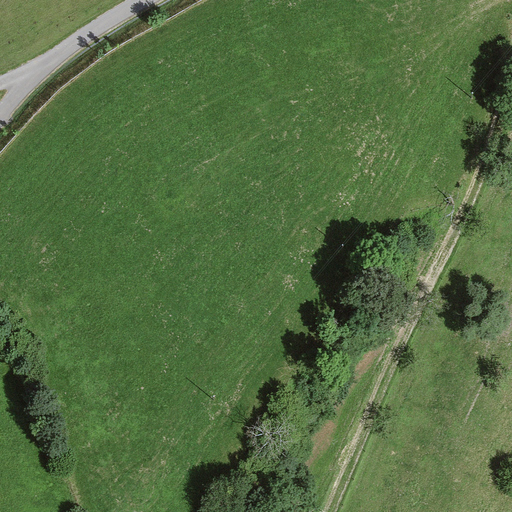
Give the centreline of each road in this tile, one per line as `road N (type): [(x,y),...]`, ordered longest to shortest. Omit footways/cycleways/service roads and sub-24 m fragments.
road 1 (track): [(511,58),(331,511)]
road 2 (track): [(147,0),(46,65)]
